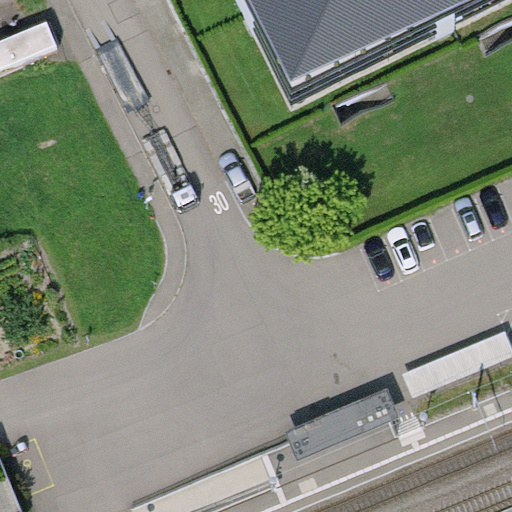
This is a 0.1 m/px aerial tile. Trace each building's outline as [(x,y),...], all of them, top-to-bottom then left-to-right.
[(0,0),(0,12),(21,0),(0,0)] [(511,0),(224,0),(291,127),(511,11),(511,0)] [(421,415),(511,376),(511,338),(407,382),(421,415)] [(395,435),(384,408),(305,442),(317,469),(395,435)] [(12,511),(0,482),(0,511),(12,511)]
